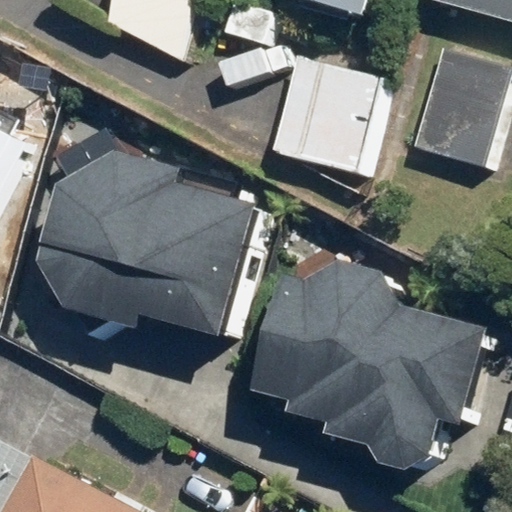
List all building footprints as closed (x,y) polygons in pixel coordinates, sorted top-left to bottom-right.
[(191,2),(186,0),(138,0),(121,37),(164,58),(191,2)] [(309,0),(377,17),(381,0),(309,0)] [(511,0),(433,0),(433,2),(511,22),(511,0)] [(511,73),(511,68),(440,49),(412,149),(485,169),(511,73)] [(389,76),(300,56),(278,155),(366,175),(389,76)] [(0,117),(0,146),(12,124),(0,117)] [(61,266),(104,326),(158,341),(165,319),(251,344),(292,203),(147,162),(123,129),(81,159),(100,186),(82,199),(61,266)] [(313,305),(291,299),(257,416),(294,426),(291,438),(331,449),(328,460),(372,472),(381,490),(410,498),(433,484),(443,446),(465,451),(492,354),(407,331),(388,295),(348,285),(313,305)] [(140,511),(0,438),(0,511),(140,511)]
